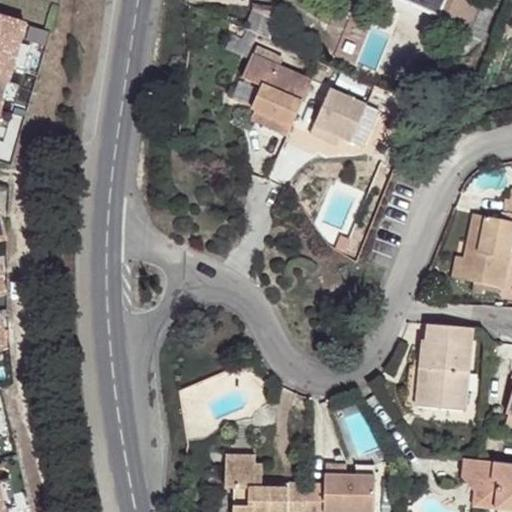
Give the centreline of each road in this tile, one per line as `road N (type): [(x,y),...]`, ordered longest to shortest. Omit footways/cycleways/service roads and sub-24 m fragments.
road 1 (residential): [(193,280),(248,304),(298,375),(318,381),(355,371),(372,353),(452,165),(472,146),(511,138)]
road 2 (secondary): [(137,0),(112,213)]
road 3 (secondary): [(110,351),(135,511)]
road 4 (secondary): [(112,213),(110,351)]
